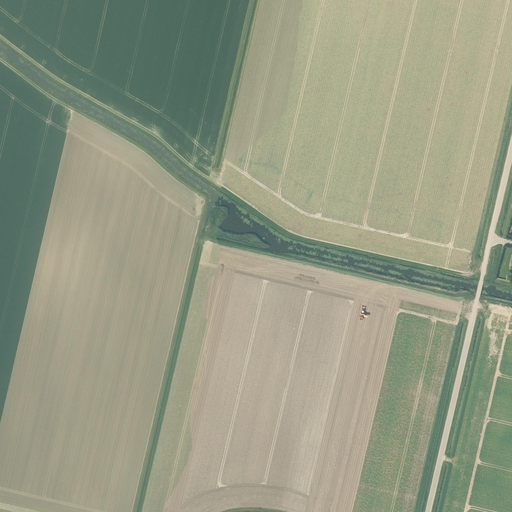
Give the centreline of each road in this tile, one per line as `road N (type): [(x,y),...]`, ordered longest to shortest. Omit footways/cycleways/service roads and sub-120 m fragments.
road 1 (track): [(511,308),(197,237),(206,198),(0,58)]
road 2 (track): [(0,36),(292,235),(465,275),(484,266)]
road 3 (unclassified): [(427,511),(511,145)]
road 4 (track): [(139,511),(210,232)]
road 5 (track): [(258,0),(215,184)]
road 6 (track): [(251,0),(209,180)]
